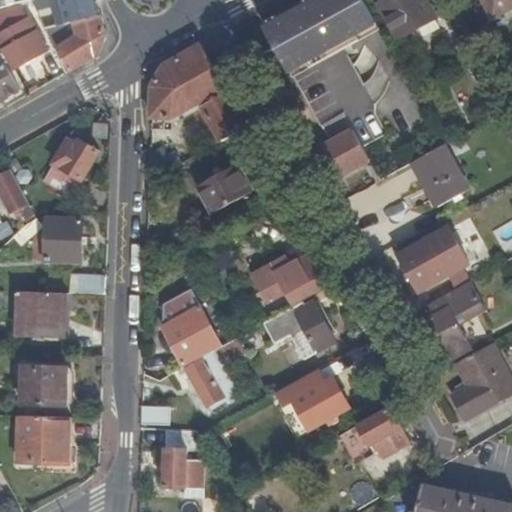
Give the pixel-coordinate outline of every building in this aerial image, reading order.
[(0,0),(0,9),(5,8),(22,3),(31,0),(0,0)] [(33,0),(36,6),(51,2),(57,25),(74,21),(95,16),(90,0),(33,0)] [(315,0),(266,28),(269,34),(328,0),(315,0)] [(328,0),(269,34),(291,73),(327,53),(329,54),(344,45),(343,44),(359,35),(339,0),(328,0)] [(339,0),(359,35),(379,23),(365,0),(339,0)] [(437,19),(426,0),(388,0),(380,5),(400,40),(437,19)] [(511,0),(483,0),(495,20),(511,10),(511,0)] [(26,17),(22,3),(5,8),(6,16),(11,14),(12,21),(26,17)] [(107,33),(102,13),(95,16),(74,21),(78,36),(60,47),(72,69),(96,56),(107,33)] [(38,32),(34,35),(26,21),(0,36),(0,42),(14,68),(48,49),(38,32)] [(295,80),(383,31),(379,23),(359,35),(343,44),(344,45),(329,54),(327,53),(291,73),(295,80)] [(223,142),(248,128),(203,46),(165,67),(153,88),(152,130),(165,130),(165,119),(173,119),(194,108),(201,104),(223,142)] [(0,101),(20,90),(5,63),(0,65),(0,101)] [(215,146),(223,142),(201,104),(194,108),(215,146)] [(345,114),(324,125),(331,138),(353,127),(345,114)] [(333,183),(372,161),(355,132),(316,153),(333,183)] [(69,142),(45,183),(73,199),(100,154),(82,142),(78,148),(69,142)] [(471,190),(446,145),(415,162),(440,207),(471,190)] [(151,155),(150,182),(183,164),(177,152),(168,157),(164,148),(151,155)] [(198,189),(214,215),(249,196),(234,169),(198,189)] [(0,189),(4,197),(13,214),(21,210),(28,223),(36,216),(13,172),(0,179),(0,189)] [(362,186),(347,205),(360,216),(376,197),(362,186)] [(214,215),(220,227),(256,208),(249,196),(214,215)] [(82,262),(83,220),(49,219),(48,261),(82,262)] [(412,273),(414,278),(422,292),(439,282),(436,275),(447,268),(432,240),(402,255),(412,273)] [(279,274),(273,276),(284,295),(289,293),(296,305),(332,285),(330,281),(332,280),(326,269),(324,270),(321,266),(310,272),(303,260),(279,274)] [(273,276),(260,284),(271,303),(284,295),(273,276)] [(79,295),(106,295),(107,278),(79,277),(79,295)] [(488,312),(472,282),(427,307),(456,359),(473,349),(461,326),(488,312)] [(417,303),(409,289),(392,299),(399,312),(417,303)] [(68,295),(21,293),(20,335),(68,336),(68,295)] [(278,318),(267,324),(265,325),(277,348),(292,338),(305,361),(340,342),(317,302),(309,307),(306,302),(292,310),(278,318)] [(223,346),(202,308),(164,328),(186,366),(223,346)] [(247,351),(240,339),(204,359),(206,361),(189,370),(209,407),(212,406),(215,411),(229,402),(227,398),(228,397),(223,389),(227,386),(223,379),(219,382),(214,374),(212,370),(247,351)] [(511,379),(493,344),(458,364),(470,386),(454,395),(468,421),(511,396),(511,379)] [(337,379),(330,365),(300,382),(307,394),(296,400),(312,430),(353,409),(337,379)] [(71,406),(72,369),(28,368),(27,405),(71,406)] [(219,382),(223,379),(219,372),(214,374),(219,382)] [(166,405),(143,408),(143,423),(169,420),(166,405)] [(412,444),(392,409),(346,434),(362,460),(382,450),(387,458),(398,452),(399,451),(410,445),(412,444)] [(70,464),(73,419),(21,415),(18,461),(70,464)] [(212,451),(198,432),(168,431),(166,486),(185,488),(185,498),(204,499),(204,462),(189,462),(189,450),(212,451)] [(368,481),(351,485),(354,500),(371,496),(368,481)] [(511,511),(511,503),(423,485),(417,511),(511,511)]
